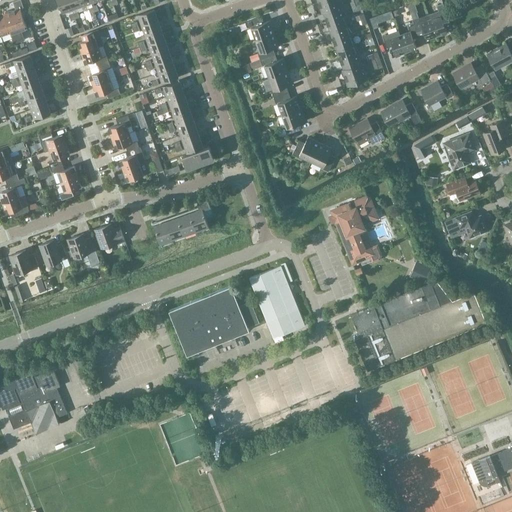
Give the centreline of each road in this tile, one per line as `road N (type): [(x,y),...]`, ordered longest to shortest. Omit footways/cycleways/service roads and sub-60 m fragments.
road 1 (residential): [(283,0),(329,114),(500,26),(499,0)]
road 2 (unclassified): [(146,292),(178,376),(192,386),(210,384),(320,337),(290,251)]
road 3 (residential): [(101,200),(43,0)]
road 4 (unclassified): [(0,347),(146,292)]
road 5 (residential): [(239,167),(190,22)]
road 6 (residential): [(101,200),(144,198),(239,167)]
road 7 (unclassified): [(146,292),(269,245)]
